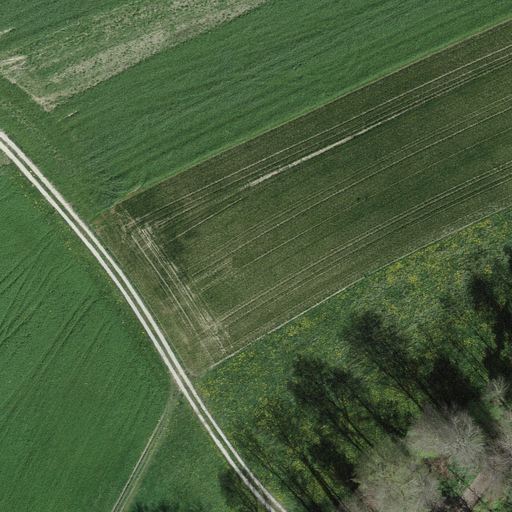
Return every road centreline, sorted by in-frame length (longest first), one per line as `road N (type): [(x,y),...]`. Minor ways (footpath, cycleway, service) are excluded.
road 1 (track): [(182,382),(84,233),(0,140)]
road 2 (track): [(182,382),(280,511)]
